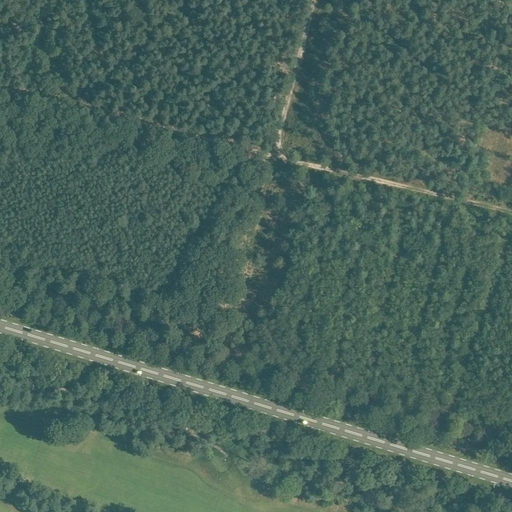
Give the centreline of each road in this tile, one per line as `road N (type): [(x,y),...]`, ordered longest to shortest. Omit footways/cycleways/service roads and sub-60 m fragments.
road 1 (primary): [(511,481),(0,326)]
road 2 (track): [(511,210),(0,85)]
road 3 (track): [(276,152),(314,0)]
